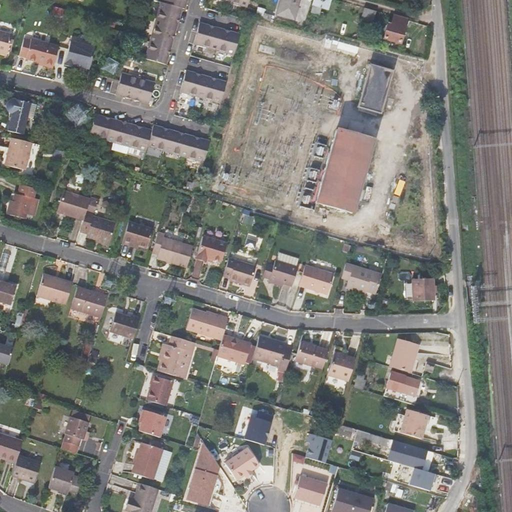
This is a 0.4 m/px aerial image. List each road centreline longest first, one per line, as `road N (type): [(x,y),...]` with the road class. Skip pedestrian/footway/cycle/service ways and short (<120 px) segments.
road 1 (residential): [(0,232),(301,323),(457,321)]
road 2 (residential): [(457,321),(438,0)]
road 3 (residential): [(444,511),(469,443),(457,321)]
road 4 (residential): [(155,113),(0,78)]
road 5 (residential): [(155,113),(194,0)]
